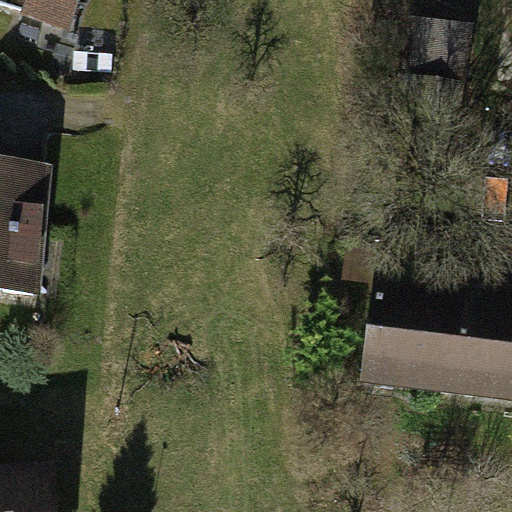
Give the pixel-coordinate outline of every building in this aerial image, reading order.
[(26,0),(23,11),(69,24),(75,0),(26,0)] [(395,172),(457,177),(470,26),(409,21),(395,172)] [(0,294),(36,298),(48,175),(0,170),(0,294)] [(362,387),(511,403),(511,296),(476,293),(482,243),(380,231),(362,387)] [(0,511),(59,511),(55,464),(0,468),(0,511)]
